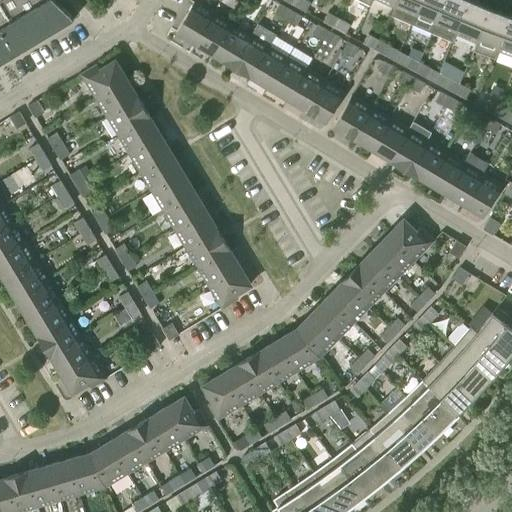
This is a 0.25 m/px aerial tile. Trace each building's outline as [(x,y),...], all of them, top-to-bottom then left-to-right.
[(0,0),(0,63),(74,19),(54,0),(0,0)] [(311,2),(306,0),(297,0),(295,5),(306,11),(311,2)] [(398,0),(378,0),(395,8),(398,0)] [(398,0),(395,8),(391,15),(412,24),(421,0),(398,0)] [(444,0),(421,0),(412,24),(432,33),(444,0)] [(444,0),(432,33),(452,42),(454,38),(453,37),(468,0),(444,0)] [(490,8),(471,0),(468,0),(453,37),(454,38),(475,46),(474,51),(490,8)] [(196,43),(213,13),(194,1),(176,31),(196,43)] [(286,19),(291,10),(280,4),(274,13),(286,19)] [(490,8),(474,51),(494,58),(509,15),(490,8)] [(291,10),(286,19),(297,25),(302,16),(291,10)] [(339,18),(328,12),(323,21),(334,27),(339,18)] [(232,24),(213,13),(196,43),(214,54),(232,24)] [(511,15),(509,15),(494,58),(495,59),(498,51),(511,55),(511,15)] [(351,24),(339,18),(334,27),(346,33),(351,24)] [(328,31),(317,25),(310,20),(304,29),(323,40),(328,31)] [(232,24),(214,54),(233,65),(251,35),(232,24)] [(340,37),(328,31),(323,40),(334,46),(340,37)] [(379,40),(368,34),(363,43),(374,49),(379,40)] [(269,46),(251,35),(233,65),(252,76),(269,46)] [(390,46),(379,40),(374,49),(385,55),(390,46)] [(354,57),(359,48),(347,41),(342,51),(354,57)] [(269,46),(252,76),(270,87),(288,57),(269,46)] [(419,62),(408,56),(403,65),(414,71),(419,62)] [(288,57),(270,87),(289,98),(307,69),(288,57)] [(95,98),(127,79),(115,59),(100,69),(97,64),(81,74),(95,98)] [(389,76),(394,67),(383,61),(378,70),(389,76)] [(430,68),(419,62),(414,71),(426,77),(430,68)] [(325,80),(307,69),(289,98),(307,110),(325,80)] [(409,86),(414,77),(402,71),(397,80),(409,86)] [(414,77),(409,86),(420,92),(425,83),(414,77)] [(455,93),(460,83),(459,83),(448,77),(443,86),(455,93)] [(127,79),(95,98),(107,116),(138,97),(127,79)] [(325,80),(307,110),(327,121),(345,91),(325,80)] [(460,83),(455,93),(466,99),(471,89),(460,83)] [(447,107),(452,98),(440,92),(435,101),(447,107)] [(353,137),(371,107),(351,95),(334,125),(353,137)] [(138,97),(107,116),(118,135),(149,116),(138,97)] [(463,104),(452,98),(447,107),(458,113),(463,104)] [(495,114),(500,105),(489,99),(484,108),(495,114)] [(36,116),(44,111),(38,101),(38,100),(28,105),(35,117),(36,116)] [(511,111),(500,105),(495,114),(511,123),(511,111)] [(371,107),(353,137),(372,148),(389,118),(371,107)] [(25,123),(26,123),(19,111),(10,117),(10,118),(11,118),(17,128),(25,123)] [(485,127),(490,118),(478,112),(473,121),(485,127)] [(161,135),(149,116),(118,135),(129,154),(161,135)] [(408,129),(389,118),(372,148),(390,159),(408,129)] [(490,118),(485,127),(496,133),(501,124),(490,118)] [(408,129),(390,159),(409,170),(427,140),(408,129)] [(54,148),(63,143),(56,132),(47,137),(54,148)] [(161,135),(129,154),(140,172),(172,153),(161,135)] [(445,151),(427,140),(409,170),(428,181),(445,151)] [(36,159),(45,154),(38,143),(30,148),(36,159)] [(63,143),(54,148),(61,159),(70,154),(63,143)] [(464,162),(445,151),(428,181),(446,192),(464,162)] [(183,172),(172,153),(140,172),(152,191),(183,172)] [(52,165),(45,154),(36,159),(43,170),(52,165)] [(483,174),(464,162),(446,192),(465,203),(483,174)] [(76,185),(85,180),(79,169),(70,174),(76,185)] [(194,190),(183,172),(152,191),(163,209),(194,190)] [(502,185),(483,174),(465,203),(484,215),(502,185)] [(58,196),(67,191),(61,180),(52,185),(58,196)] [(85,180),(76,185),(83,196),(92,191),(85,180)] [(194,190),(163,209),(174,228),(205,209),(194,190)] [(74,202),(67,191),(58,196),(65,207),(74,202)] [(3,204),(0,205),(0,231),(14,223),(3,204)] [(99,223),(108,217),(101,206),(92,212),(99,223)] [(217,228),(205,209),(174,228),(185,247),(217,228)] [(81,233),(90,228),(83,217),(74,223),(81,233)] [(108,217),(99,223),(105,233),(114,228),(108,217)] [(493,233),(499,223),(491,218),(491,217),(490,217),(483,229),(493,234),(493,233)] [(388,235),(414,260),(434,240),(421,227),(417,231),(404,218),(388,235)] [(0,256),(25,241),(14,223),(0,231),(0,256)] [(90,228),(81,233),(87,244),(96,239),(90,228)] [(228,246),(217,228),(185,247),(196,265),(228,246)] [(414,260),(388,235),(373,250),(399,276),(414,260)] [(459,257),(466,246),(457,240),(456,241),(450,252),(458,257),(459,257)] [(36,260),(25,241),(0,256),(0,270),(5,279),(36,260)] [(121,260),(130,254),(124,244),(115,249),(121,260)] [(239,265),(228,246),(196,265),(208,284),(239,265)] [(373,250),(358,266),(384,291),(399,276),(373,250)] [(103,271),(112,265),(106,254),(97,260),(103,271)] [(137,265),(130,254),(121,260),(128,271),(137,265)] [(48,279),(36,260),(5,279),(16,298),(48,279)] [(119,276),(112,265),(103,271),(110,281),(119,276)] [(251,284),(239,265),(208,284),(222,308),(238,298),(235,294),(251,284)] [(384,291),(358,266),(343,281),(369,307),(384,291)] [(469,274),(469,273),(460,267),(453,278),(461,284),(468,274),(469,274)] [(48,279),(16,298),(27,316),(59,297),(48,279)] [(143,297),(152,291),(146,281),(137,286),(143,297)] [(369,307),(343,281),(328,296),(354,322),(369,307)] [(419,295),(426,302),(435,293),(428,286),(419,295)] [(126,308),(135,302),(128,291),(119,297),(126,308)] [(159,302),(152,291),(143,297),(150,308),(159,302)] [(426,302),(419,295),(410,304),(418,312),(426,302)] [(328,296),(313,312),(339,338),(354,322),(328,296)] [(59,297),(27,316),(39,335),(70,316),(59,297)] [(141,313),(135,302),(126,308),(132,318),(141,313)] [(431,306),(423,315),(430,322),(439,313),(431,306)] [(471,326),(470,327),(511,360),(511,358),(511,325),(507,322),(510,317),(497,307),(477,331),(471,326)] [(313,312),(297,328),(320,357),(339,338),(313,312)] [(430,322),(423,315),(414,324),(421,332),(430,322)] [(81,334),(70,316),(39,335),(50,353),(81,334)] [(398,317),(389,326),(396,334),(405,325),(398,317)] [(169,340),(179,334),(178,333),(172,323),(163,328),(163,327),(162,328),(169,340)] [(396,334),(389,326),(380,335),(387,343),(396,334)] [(470,327),(455,345),(494,379),(511,360),(470,327)] [(320,357),(297,328),(278,340),(297,371),(320,357)] [(151,351),(160,345),(153,333),(152,334),(144,339),(150,350),(151,351)] [(93,353),(81,334),(50,353),(61,372),(93,353)] [(391,348),(398,355),(407,346),(400,339),(391,348)] [(297,371),(278,340),(259,351),(278,382),(297,371)] [(494,379),(455,345),(439,362),(477,398),(494,379)] [(359,357),(366,365),(375,355),(367,348),(359,357)] [(398,355),(391,348),(382,357),(389,364),(398,355)] [(278,382),(259,351),(241,362),(260,393),(278,382)] [(93,353),(61,372),(73,391),(88,382),(91,387),(107,377),(93,353)] [(366,365),(359,357),(350,366),(357,374),(366,365)] [(241,362),(222,373),(241,405),(260,393),(241,362)] [(439,362),(422,379),(460,416),(477,398),(439,362)] [(368,372),(359,381),(366,388),(375,379),(368,372)] [(241,405),(222,373),(203,385),(213,400),(208,403),(217,419),(241,405)] [(460,416),(422,379),(405,396),(442,434),(460,416)] [(366,388),(359,381),(350,390),(358,397),(366,388)] [(322,388),(312,395),(317,404),(328,397),(322,388)] [(317,404),(312,395),(301,401),(306,410),(317,404)] [(184,396),(165,408),(184,439),(208,425),(198,409),(194,412),(184,396)] [(442,434),(405,396),(388,412),(423,451),(442,434)] [(324,407),(329,416),(340,409),(335,400),(324,407)] [(313,413),(318,422),(329,416),(324,407),(313,413)] [(184,439),(165,408),(146,419),(165,451),(184,439)] [(286,410),(275,417),(280,426),(291,419),(286,410)] [(423,451),(388,412),(370,428),(404,468),(423,451)] [(280,426),(275,417),(264,424),(269,432),(280,426)] [(165,451),(146,419),(128,430),(147,462),(165,451)] [(285,430),(290,439),(301,433),(296,424),(285,430)] [(250,444),(262,437),(256,428),(245,435),(250,444)] [(370,428),(352,443),(351,443),(384,484),(404,468),(370,428)] [(147,462),(128,430),(109,441),(128,473),(147,462)] [(290,439),(285,430),(274,437),(280,446),(290,439)] [(128,473),(109,441),(90,453),(105,487),(128,473)] [(260,458),(271,451),(266,442),(255,449),(260,458)] [(351,443),(333,458),(364,500),(384,484),(351,443)] [(90,453),(69,459),(80,494),(105,487),(90,453)] [(203,472),(214,465),(209,456),(198,463),(203,472)] [(347,511),(364,500),(333,458),(314,472),(341,511),(347,511)] [(80,494),(69,459),(48,465),(59,500),(80,494)] [(48,465),(28,471),(38,506),(59,500),(48,465)] [(179,474),(185,483),(196,477),(190,468),(179,474)] [(28,471),(7,477),(17,511),(18,511),(38,506),(28,471)] [(216,471),(205,478),(211,487),(222,481),(216,471)] [(341,511),(314,472),(294,485),(311,511),(341,511)] [(185,483),(179,474),(168,481),(174,490),(185,483)] [(17,511),(7,477),(0,479),(0,511),(17,511)] [(197,483),(186,489),(192,499),(203,492),(197,483)] [(311,511),(294,485),(273,499),(277,506),(272,510),(273,511),(311,511)] [(192,499),(186,489),(175,496),(181,505),(192,499)] [(142,497),(148,505),(159,499),(153,490),(142,497)] [(137,511),(148,505),(142,497),(132,503),(136,511),(137,511)]
